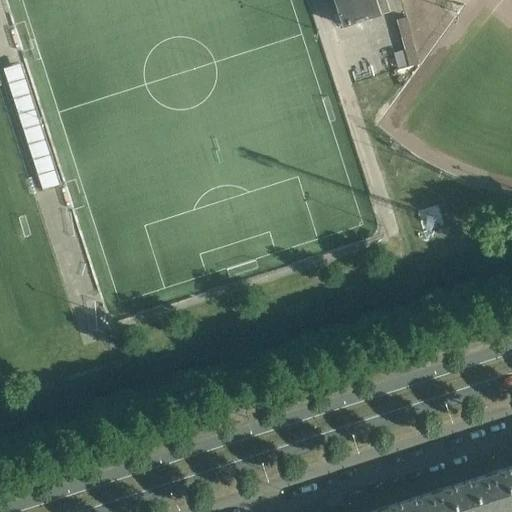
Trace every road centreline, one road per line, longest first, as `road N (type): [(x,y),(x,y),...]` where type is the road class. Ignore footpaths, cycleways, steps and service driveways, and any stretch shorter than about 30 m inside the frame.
road 1 (secondary): [(511,350),(12,511)]
road 2 (secondary): [(109,511),(511,382)]
road 3 (residential): [(307,505),(511,437)]
